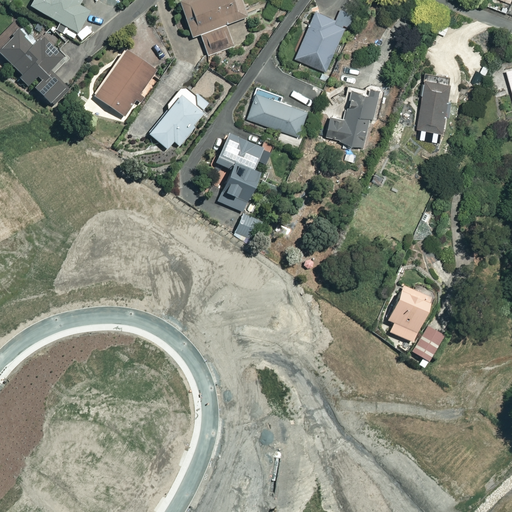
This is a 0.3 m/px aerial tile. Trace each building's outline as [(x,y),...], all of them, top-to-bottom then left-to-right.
[(31,0),(29,5),(77,33),(89,12),(78,6),(80,0),(31,0)] [(246,16),(239,0),(180,0),(177,1),(191,37),(199,34),(208,57),(233,47),(224,25),(246,16)] [(345,22),(315,10),(296,58),(325,70),(345,22)] [(35,42),(16,22),(0,37),(0,54),(19,74),(17,76),(28,87),(30,85),(50,104),(67,88),(50,71),(64,57),(43,35),(35,42)] [(153,70),(125,50),(93,96),(122,116),(153,70)] [(448,81),(423,78),(417,129),(441,132),(448,81)] [(165,105),(168,108),(148,135),(167,149),(173,141),(179,145),(209,105),(181,84),(165,105)] [(377,91),(351,85),(343,118),(330,115),(325,136),(362,145),(369,117),(371,117),(377,91)] [(282,96),(257,88),(247,118),(299,135),(307,109),(281,100),(282,96)] [(241,144),(224,137),(214,162),(229,168),(216,201),(240,211),(256,171),(251,169),(260,146),(243,139),(241,144)] [(260,221),(241,215),(235,233),(254,239),(260,221)] [(429,297),(401,285),(386,319),(393,322),(389,332),(410,341),(429,297)] [(441,337),(426,328),(411,351),(422,358),(418,365),(423,367),(441,337)]
